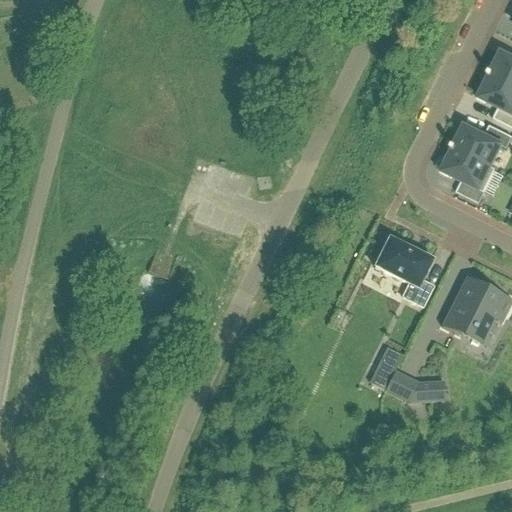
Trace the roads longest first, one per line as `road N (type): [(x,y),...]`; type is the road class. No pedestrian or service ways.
road 1 (unclassified): [(154,511),(244,294),(386,0)]
road 2 (unclassified): [(0,381),(63,101),(98,0)]
road 3 (residential): [(495,0),(410,177),(424,202),(511,248)]
